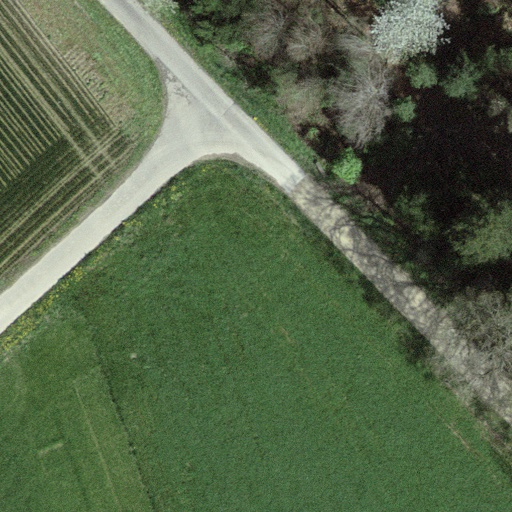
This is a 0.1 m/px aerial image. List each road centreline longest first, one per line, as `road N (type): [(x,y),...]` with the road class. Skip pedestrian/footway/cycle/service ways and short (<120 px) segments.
road 1 (residential): [(0,312),(221,109),(115,0)]
road 2 (track): [(221,109),(511,407)]
